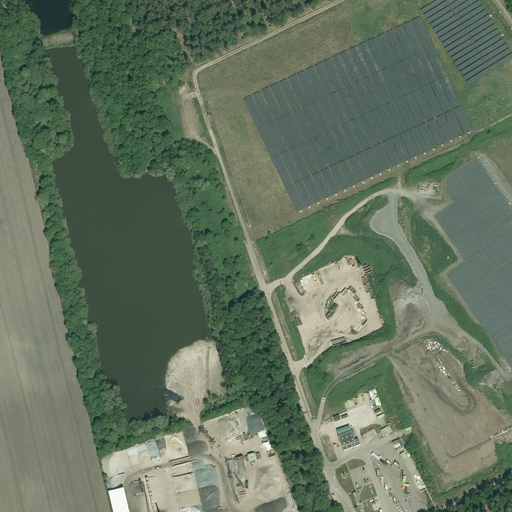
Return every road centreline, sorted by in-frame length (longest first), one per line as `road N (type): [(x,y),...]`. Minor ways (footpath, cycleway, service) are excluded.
road 1 (track): [(342,0),(195,74),(249,248)]
road 2 (track): [(324,397),(335,380),(433,321),(428,288),(396,229),(392,191)]
road 3 (track): [(429,197),(377,193),(285,278)]
